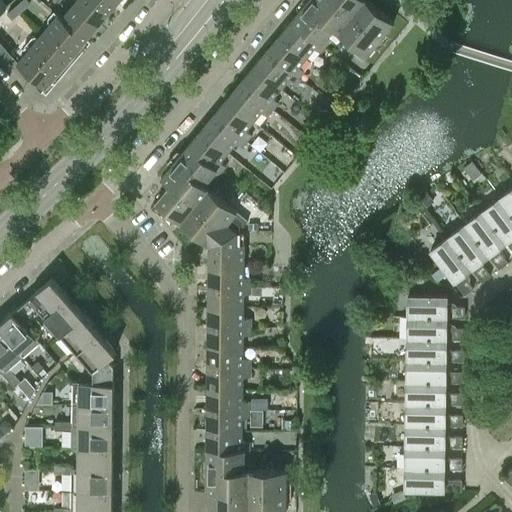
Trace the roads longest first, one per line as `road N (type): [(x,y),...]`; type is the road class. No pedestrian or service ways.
road 1 (residential): [(184,511),(184,314),(92,201)]
road 2 (tertiary): [(0,238),(165,75),(225,0)]
road 3 (residential): [(92,201),(271,0)]
road 4 (residential): [(482,472),(471,443),(475,300),(511,273)]
road 5 (residential): [(166,0),(41,140)]
road 6 (residential): [(0,281),(92,201)]
